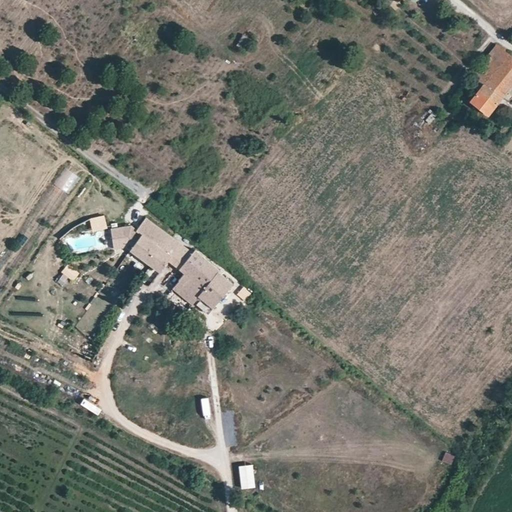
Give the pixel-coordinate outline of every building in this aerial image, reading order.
[(247,50),(252,41),(244,36),(238,45),(247,50)] [(506,54),(496,46),(468,82),(478,90),(470,101),(488,115),(506,92),(511,95),(511,56),(507,53),(506,54)] [(93,218),(93,226),(104,226),(103,217),(93,218)] [(132,227),(112,230),(115,252),(127,250),(130,238),(137,243),(131,251),(161,273),(169,261),(181,245),(147,220),(138,231),(132,227)] [(178,268),(191,253),(181,245),(169,261),(178,268)] [(220,271),(194,249),(191,253),(178,268),(178,269),(183,273),(177,280),(178,280),(172,288),(191,304),(197,296),(205,303),(212,308),(232,283),(218,272),(220,271)] [(66,266),(57,283),(65,287),(70,278),(76,281),(80,274),(66,266)] [(250,294),(243,288),(238,295),(245,301),(250,294)] [(253,466),(240,468),(242,490),(255,488),(253,466)]
